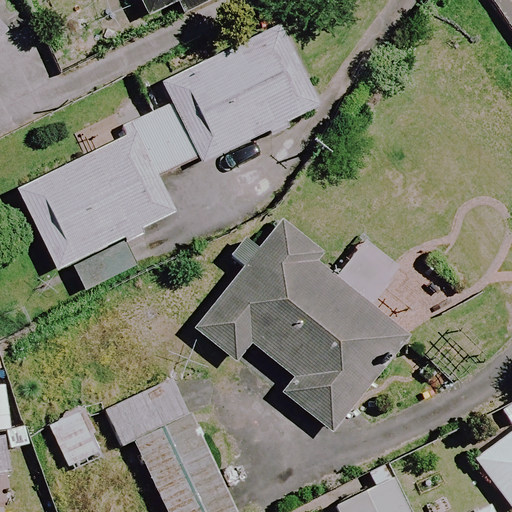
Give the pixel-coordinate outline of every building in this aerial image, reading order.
[(134,0),(148,28),(208,0),(134,0)] [(0,47),(9,40),(0,29),(0,47)] [(317,114),(279,34),(154,94),(167,123),(16,195),(54,275),(172,219),(158,190),(317,114)] [(276,229),(193,335),(234,368),(247,352),(288,384),(278,397),(329,437),(405,341),(367,311),(396,277),(362,247),(337,277),(276,229)] [(229,511),(169,385),(105,415),(122,450),(131,446),(162,511),(229,511)] [(511,511),(511,405),(499,415),(511,434),(473,461),(507,511),(511,511)] [(102,461),(79,413),(46,429),(70,477),(102,461)] [(405,511),(391,481),(333,508),(335,511),(405,511)]
